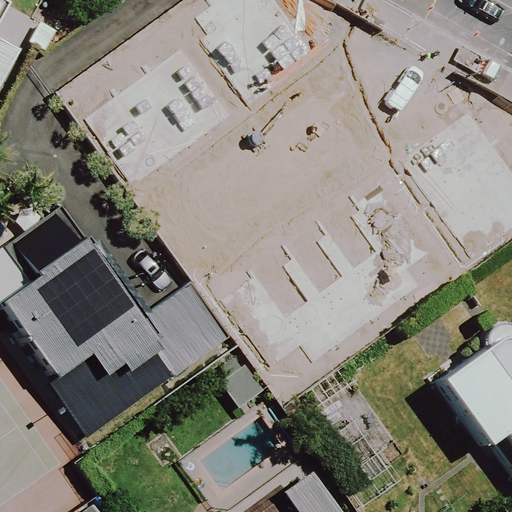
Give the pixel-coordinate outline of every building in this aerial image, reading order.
[(0,0),(0,86),(17,57),(0,46),(0,0)] [(172,148),(209,202),(173,226),(233,313),(270,288),(277,299),(326,370),(393,324),(344,253),(367,237),(359,226),(393,202),(366,163),(355,170),(327,129),(264,172),(260,167),(248,175),(211,122),(172,148)] [(145,317),(61,207),(5,250),(0,243),(0,311),(48,375),(83,348),(102,373),(117,362),(145,400),(224,340),(184,288),(145,317)] [(434,386),(482,448),(511,487),(511,330),(510,328),(434,386)] [(260,394),(232,358),(210,375),(238,411),(260,394)] [(331,511),(307,479),(283,496),(294,511),(331,511)]
